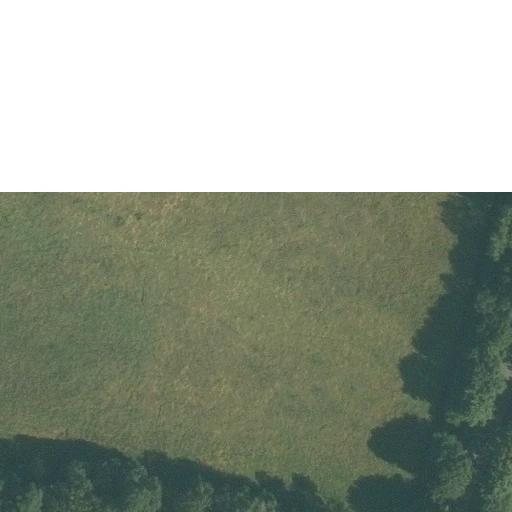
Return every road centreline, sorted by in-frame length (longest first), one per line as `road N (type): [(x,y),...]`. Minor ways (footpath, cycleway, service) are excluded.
road 1 (track): [(407,511),(464,354),(511,178)]
road 2 (unclassified): [(511,362),(456,511)]
